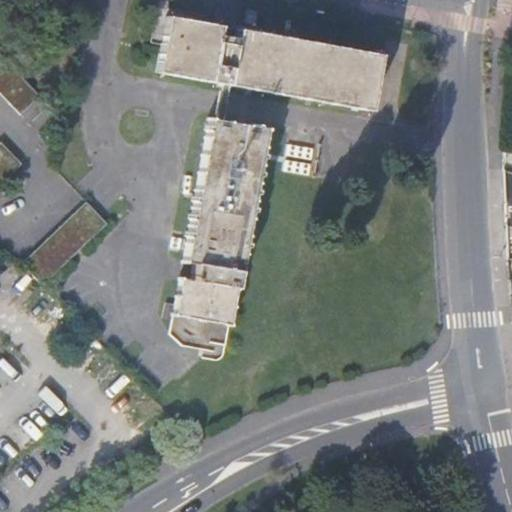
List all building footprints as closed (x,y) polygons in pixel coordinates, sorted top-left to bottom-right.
[(368,109),(378,55),(167,16),(157,70),(368,109)] [(0,98),(18,117),(37,99),(0,60),(0,98)] [(88,67),(74,66),(69,95),(83,96),(88,67)] [(264,129),(208,118),(182,262),(194,264),(191,281),(179,278),(173,314),(228,324),(264,129)] [(0,147),(0,184),(18,167),(0,147)] [(105,226),(84,204),(20,266),(40,288),(105,226)]
